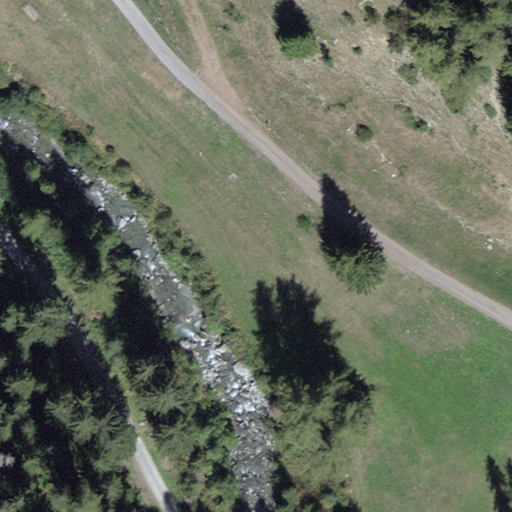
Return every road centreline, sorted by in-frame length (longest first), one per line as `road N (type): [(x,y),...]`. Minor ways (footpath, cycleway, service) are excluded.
road 1 (track): [(511,321),(342,222),(167,64),(120,0)]
road 2 (track): [(172,511),(39,280),(0,239)]
